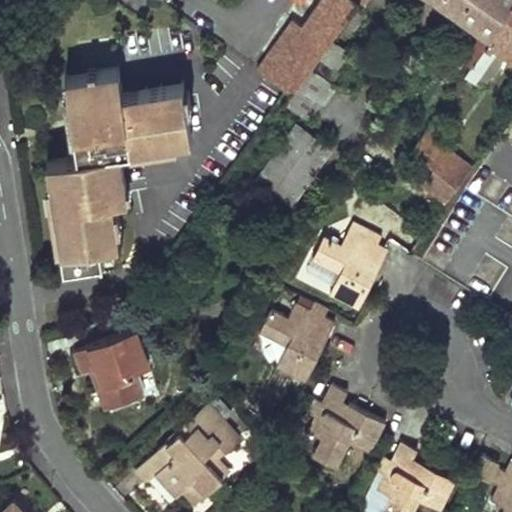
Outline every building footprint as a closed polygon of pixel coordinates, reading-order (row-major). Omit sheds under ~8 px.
[(350,0),(317,0),(299,24),(293,20),(258,69),(291,93),(328,44),(336,34),(353,12),(357,6),(350,0)] [(367,0),(350,0),(357,6),(362,9),(367,0)] [(511,0),(437,0),(478,28),(459,55),(470,64),(491,35),(511,0)] [(511,0),(491,35),(470,64),(463,74),(486,91),(511,56),(511,0)] [(363,20),(353,12),(336,34),(347,41),(363,20)] [(328,44),(291,93),(281,106),(306,124),(332,88),(330,86),(338,76),(334,74),(347,58),(328,44)] [(121,63),(69,72),(82,152),(50,157),(67,261),(106,255),(104,241),(124,238),(117,196),(133,194),(125,145),(196,134),(187,78),(125,88),(121,63)] [(436,129),(428,123),(422,131),(408,152),(455,186),(469,166),(430,137),(436,129)] [(329,150),(294,125),(256,180),(291,204),(329,150)] [(382,234),(351,220),(340,243),(322,235),(311,259),(340,273),(331,294),(361,308),(389,247),(378,241),(382,234)] [(308,308),(293,301),(285,316),(268,308),(256,334),(285,348),(276,367),(306,381),(334,322),(323,316),(326,309),(311,302),(308,308)] [(153,389),(133,327),(76,345),(83,367),(91,364),(97,383),(104,405),(153,389)] [(334,334),(328,346),(355,359),(361,348),(334,334)] [(346,391),(330,384),(321,403),(314,400),(306,415),(314,419),(306,435),(321,442),(313,458),(338,471),(353,442),(372,451),(387,421),(342,399),(346,391)] [(202,400),(133,463),(145,476),(149,472),(158,481),(170,494),(179,486),(191,499),(226,467),(215,455),(235,436),(218,417),(226,410),(211,394),(203,401),(202,400)] [(415,448),(399,440),(390,458),(384,455),(376,473),(383,476),(376,490),(390,497),(383,511),(413,511),(421,497),(442,507),(456,477),(411,456),(415,448)] [(498,459),(480,451),(471,470),(488,479),(486,483),(493,487),(487,500),(503,508),(501,511),(511,511),(511,461),(509,460),(504,470),(495,465),(498,459)] [(30,511),(14,495),(0,507),(0,511),(30,511)]
